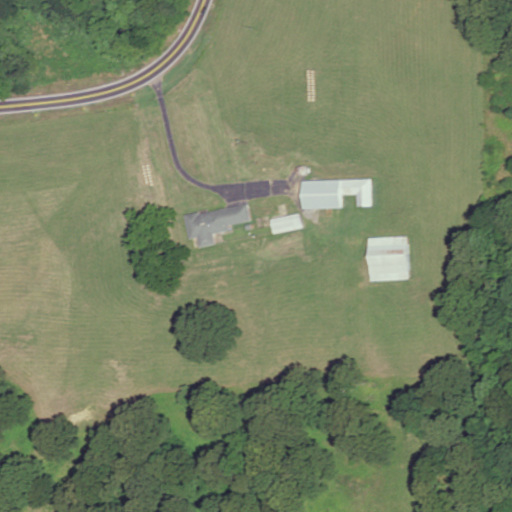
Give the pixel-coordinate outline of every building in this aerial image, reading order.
[(306,181),(306,209),(344,208),(343,195),(343,180),(306,181)] [(343,180),(372,180),(373,206),(359,207),(358,195),(343,195),(343,180)] [(202,215),(202,213),(188,216),(194,238),(202,237),(204,247),(219,243),(217,235),(234,231),(233,226),(255,221),(251,204),(202,215)] [(273,219),(276,234),(304,228),(301,213),(273,219)] [(371,239),(408,237),(410,279),(373,281),(371,239)]
